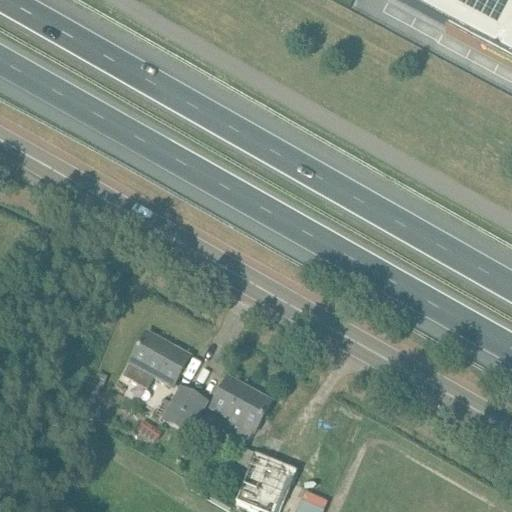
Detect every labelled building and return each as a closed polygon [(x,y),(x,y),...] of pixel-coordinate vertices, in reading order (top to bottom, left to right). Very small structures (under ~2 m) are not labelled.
[(511,0),(387,0),(447,31),(445,34),(511,69),(511,0)] [(130,367),(123,379),(147,393),(154,380),(173,391),(180,378),(190,360),(147,336),(137,354),(130,367)] [(115,373),(104,400),(113,403),(123,376),(115,373)] [(228,381),(218,399),(211,412),(254,436),(271,405),(228,381)] [(194,398),(180,391),(163,423),(176,430),(194,398)] [(207,405),(194,398),(176,430),(189,437),(207,405)] [(104,400),(97,417),(106,421),(113,403),(104,400)] [(59,446),(52,432),(44,435),(51,450),(59,446)] [(236,501),(259,511),(282,511),(293,486),(297,474),(242,451),(237,466),(246,470),(236,501)]
